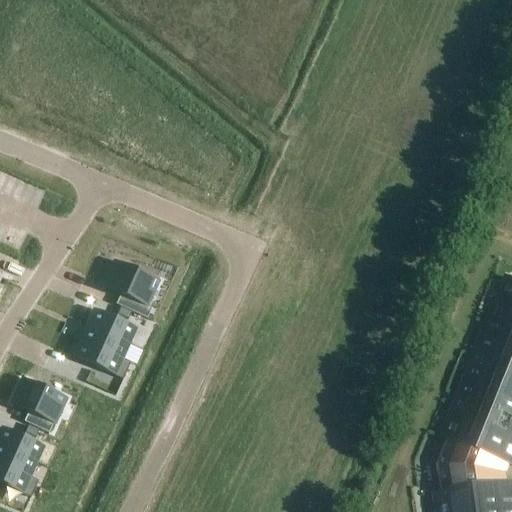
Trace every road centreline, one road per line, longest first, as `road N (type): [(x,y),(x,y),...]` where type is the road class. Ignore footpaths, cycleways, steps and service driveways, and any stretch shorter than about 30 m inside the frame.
road 1 (residential): [(132,511),(251,248)]
road 2 (residential): [(99,184),(0,342)]
road 3 (residential): [(99,184),(251,248)]
